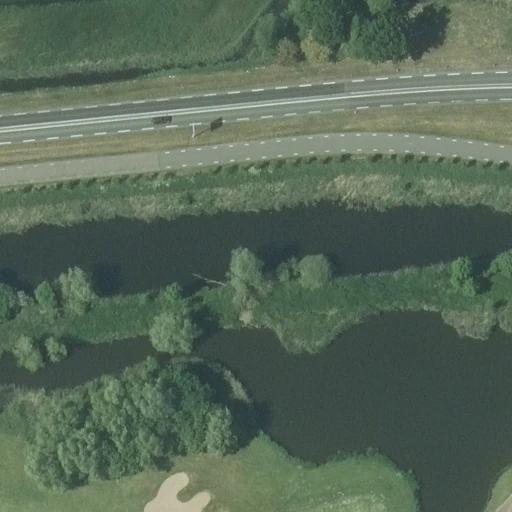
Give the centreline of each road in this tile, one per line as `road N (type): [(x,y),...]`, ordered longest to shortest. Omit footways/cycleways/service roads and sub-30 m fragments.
road 1 (unclassified): [(511,158),(428,146),(310,146),(0,177)]
road 2 (primary): [(0,131),(511,88)]
